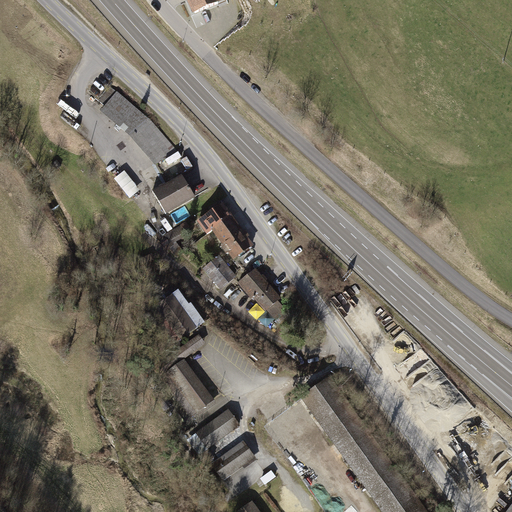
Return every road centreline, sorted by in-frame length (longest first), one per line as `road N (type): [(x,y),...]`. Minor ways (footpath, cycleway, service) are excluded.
road 1 (primary): [(466,511),(206,150),(50,0)]
road 2 (unclassified): [(156,0),(295,137),(511,319)]
road 3 (trunk): [(111,0),(243,140),(430,317)]
